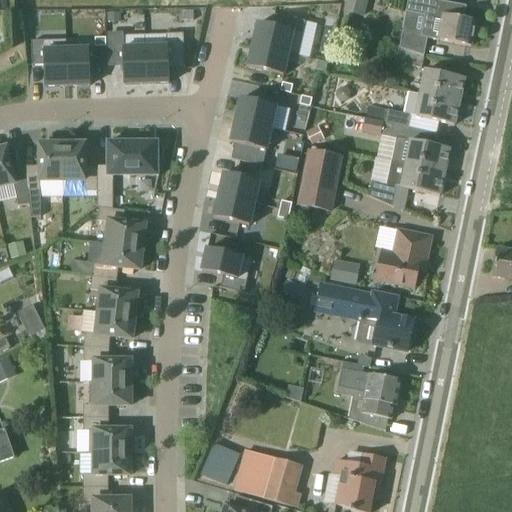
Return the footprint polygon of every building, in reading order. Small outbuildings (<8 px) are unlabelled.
[(363,16),(366,0),(347,0),(344,11),(363,16)] [(425,17),(421,39),(471,48),(476,22),(464,20),(466,8),(425,0),(408,0),(406,14),(425,17)] [(272,28),(258,25),(253,47),(288,55),(298,57),(306,23),(274,16),(272,28)] [(146,49),(147,85),(169,85),(169,70),(184,70),(183,35),(166,36),(167,48),(146,49)] [(45,88),(68,88),(67,51),(66,42),(32,43),(32,67),(44,66),(45,88)] [(283,77),(288,55),(253,47),(248,69),(283,77)] [(146,49),(123,50),(124,86),(147,85),(146,49)] [(399,50),(399,53),(396,65),(423,69),(425,57),(399,50)] [(67,51),(68,88),(90,87),(89,51),(67,51)] [(421,95),(460,103),(465,80),(425,72),(421,95)] [(291,95),(293,87),(283,84),(281,93),(291,95)] [(421,95),(408,93),(404,115),(369,108),(366,121),(409,130),(412,117),(416,118),(416,119),(455,127),(460,103),(421,95)] [(300,106),(310,108),(312,100),(302,97),(300,106)] [(241,100),(236,122),(272,130),(277,108),(241,100)] [(366,121),(366,123),(363,134),(381,138),(381,137),(382,137),(377,160),(392,163),(406,165),(445,174),(450,150),(406,141),(409,130),(366,121)] [(267,152),(272,130),(236,122),(231,144),(267,152)] [(306,134),(312,146),(324,140),(318,128),(306,134)] [(109,146),(109,167),(97,167),(97,193),(97,209),(100,209),(113,211),(113,177),(157,177),(158,178),(164,153),(163,152),(162,153),(156,153),(156,146),(152,146),(152,140),(112,141),(112,142),(113,142),(113,146),(109,146)] [(25,168),(28,193),(41,193),(41,182),(62,182),(62,146),(40,146),(40,167),(25,168)] [(85,146),(62,146),(62,182),(84,182),(84,193),(97,193),(97,167),(85,167),(85,146)] [(6,150),(0,151),(0,188),(13,185),(16,196),(28,193),(25,168),(11,171),(6,150)] [(340,160),(309,154),(299,208),(330,214),(340,160)] [(406,165),(392,163),(387,186),(372,183),(369,197),(393,208),(393,207),(405,209),(409,191),(440,197),(445,174),(406,165)] [(224,175),(219,197),(255,205),(260,183),(224,175)] [(249,227),(255,205),(219,197),(214,219),(249,227)] [(40,199),(29,199),(31,219),(40,218),(40,199)] [(282,202),(280,211),(290,213),(292,205),(282,202)] [(109,223),(106,245),(142,249),(145,227),(123,224),(125,212),(113,211),(100,209),(98,222),(109,223)] [(280,211),(278,219),(288,221),(290,213),(280,211)] [(393,256),(382,254),(376,282),(414,290),(418,272),(424,273),(431,239),(398,232),(393,256)] [(23,243),(8,246),(11,260),(26,256),(23,243)] [(140,271),(142,249),(106,245),(104,266),(93,265),(92,278),(117,281),(118,269),(140,271)] [(223,278),(221,289),(244,295),(252,260),(207,250),(202,273),(223,278)] [(511,253),(497,251),(492,278),(511,281),(511,253)] [(334,262),(330,282),(356,287),(360,267),(334,262)] [(101,292),(98,314),(135,318),(137,296),(116,293),(117,281),(92,278),(90,291),(101,292)] [(307,291),(287,281),(277,301),(297,311),(307,291)] [(316,312),(366,323),(362,344),(407,354),(414,322),(393,318),(397,299),(372,293),(372,297),(321,287),(316,312)] [(17,314),(29,338),(44,330),(33,306),(17,314)] [(132,340),(135,318),(98,314),(96,335),(85,334),(84,349),(109,350),(110,338),(132,340)] [(89,384),(89,385),(131,385),(131,362),(109,362),(109,350),(84,349),(84,363),(94,363),(94,384),(89,384)] [(8,359),(0,362),(0,384),(16,377),(8,359)] [(359,373),(359,374),(342,371),(337,395),(353,398),(348,421),(386,432),(388,420),(391,421),(394,407),(396,408),(401,382),(359,373)] [(84,406),(84,419),(109,420),(109,407),(130,407),(131,385),(89,385),(89,406),(84,406)] [(109,432),(109,420),(84,419),(83,432),(89,432),(89,454),(130,454),(130,432),(109,432)] [(0,463),(13,459),(0,420),(0,463)] [(212,444),(202,479),(231,487),(240,452),(212,444)] [(274,460),(246,452),(235,492),(263,500),(296,509),(300,495),(294,493),(302,467),(274,460)] [(83,476),(83,489),(108,489),(108,477),(130,477),(130,454),(89,454),(89,455),(94,455),(94,476),(83,476)] [(378,497),(380,491),(386,460),(362,456),(360,467),(337,462),(334,477),(341,479),(336,507),(352,510),(351,511),(369,511),(373,496),(378,497)] [(108,501),(108,489),(83,489),(83,502),(94,502),(93,511),(129,511),(130,501),(108,501)] [(10,511),(4,497),(0,498),(0,511),(10,511)] [(240,511),(225,507),(223,511),(267,511),(269,508),(245,500),(241,511),(240,511)]
